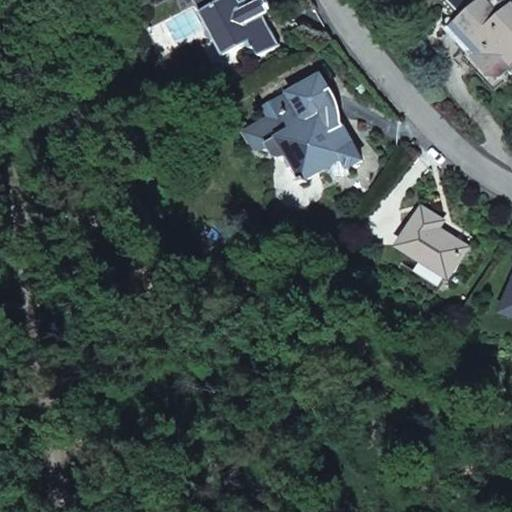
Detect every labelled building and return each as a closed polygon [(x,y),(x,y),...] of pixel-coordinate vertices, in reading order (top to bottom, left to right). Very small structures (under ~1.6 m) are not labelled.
[(195,0),(198,5),(208,8),(220,30),(217,40),(225,56),(248,45),(249,47),(253,48),(256,47),(261,56),(281,45),(264,15),(258,3),(263,0),(195,0)] [(273,10),(267,0),(263,0),(258,3),(264,15),(273,10)] [(511,0),(482,0),(461,20),(471,30),(486,46),(478,54),(473,58),(491,76),(503,77),(510,69),(511,69),(511,17),(510,15),(506,20),(502,16),(511,5),(511,0)] [(198,5),(217,40),(220,30),(208,8),(198,5)] [(511,5),(502,16),(506,20),(510,15),(511,17),(511,5)] [(470,46),(478,54),(486,46),(471,30),(470,46)] [(307,78),(310,83),(321,76),(318,72),(307,78)] [(270,117),(246,133),(254,148),(263,151),(283,138),(286,142),(287,147),(288,152),(290,156),(290,157),(292,162),(294,166),(296,170),(298,175),(301,179),(304,183),(335,163),(337,162),(351,162),(354,166),(367,157),(337,116),(324,113),(330,89),(329,89),(321,76),(310,83),(279,100),(277,97),(263,106),(270,117)] [(283,138),(263,151),(290,157),(290,156),(288,152),(287,147),(286,142),(283,138)] [(337,162),(335,163),(336,169),(341,174),(347,177),(353,178),(359,174),(354,166),(351,162),(337,162)] [(451,278),(469,248),(446,233),(442,239),(436,235),(439,229),(444,221),(424,209),(401,247),(451,278)] [(436,235),(442,239),(446,233),(439,229),(436,235)] [(511,288),(503,313),(511,315),(511,288)]
